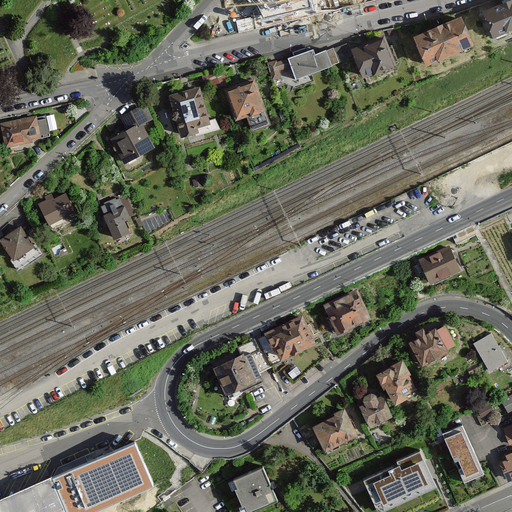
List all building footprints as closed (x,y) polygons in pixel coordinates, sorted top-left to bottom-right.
[(282,0),(286,9),(313,0),(282,0)] [(511,32),(511,0),(504,0),(482,10),(495,39),(511,32)] [(413,34),(426,64),(475,44),(462,13),(413,34)] [(239,16),(239,28),(254,27),(253,16),(239,16)] [(384,33),(349,46),(354,59),(363,85),(399,72),(384,33)] [(312,47),(268,63),(277,87),(354,59),(349,46),(316,58),(312,47)] [(254,74),(220,90),(234,121),(268,105),(254,74)] [(198,85),(164,95),(179,139),(212,128),(198,85)] [(109,138),(124,163),(153,147),(141,126),(150,121),(141,105),(123,115),(130,126),(109,138)] [(45,113),(0,122),(0,128),(6,155),(29,151),(29,146),(50,140),(45,113)] [(67,191),(41,203),(52,226),(78,214),(67,191)] [(104,212),(115,237),(130,231),(125,219),(130,217),(124,204),(104,212)] [(19,227),(1,239),(14,257),(11,259),(17,270),(42,253),(35,243),(32,245),(19,227)] [(451,243),(419,257),(429,280),(461,267),(451,243)] [(336,330),(371,315),(359,286),(324,301),(336,330)] [(262,331),(275,360),(317,340),(304,312),(262,331)] [(426,330),(423,324),(416,327),(419,334),(409,339),(421,362),(457,343),(445,320),(426,330)] [(475,344),(490,370),(509,359),(493,333),(475,344)] [(263,378),(251,347),(213,362),(225,392),(263,378)] [(393,402),(412,392),(409,386),(417,382),(402,356),(376,370),(393,402)] [(380,387),(363,393),(366,401),(361,403),(368,424),(391,416),(380,387)] [(511,391),(497,400),(503,411),(511,405),(511,391)] [(324,448),(358,431),(345,405),(311,422),(324,448)] [(443,429),(454,458),(459,456),(464,469),(461,470),(464,479),(485,471),(466,421),(443,429)] [(53,477),(68,511),(86,511),(152,485),(134,444),(53,477)] [(506,460),(499,463),(507,482),(511,479),(511,451),(504,455),(506,460)] [(228,480),(243,511),(251,511),(276,500),(258,464),(228,480)] [(390,483),(396,499),(402,496),(408,510),(444,496),(433,466),(390,483)] [(0,511),(68,511),(53,477),(0,500),(0,511)]
